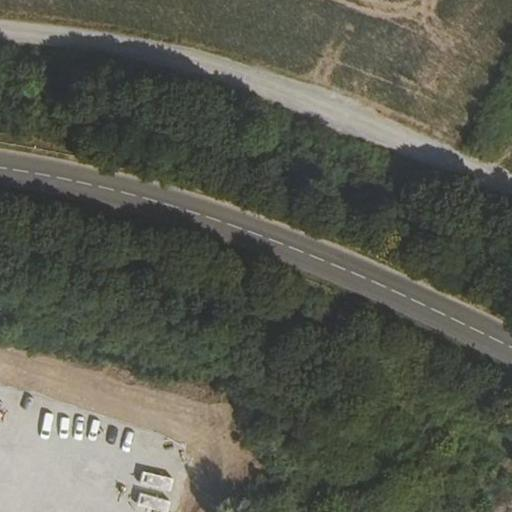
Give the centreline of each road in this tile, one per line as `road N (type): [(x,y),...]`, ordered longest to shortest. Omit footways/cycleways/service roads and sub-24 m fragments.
road 1 (tertiary): [(511,348),(233,225),(0,167)]
road 2 (unclassified): [(511,187),(245,83),(77,40),(0,32)]
